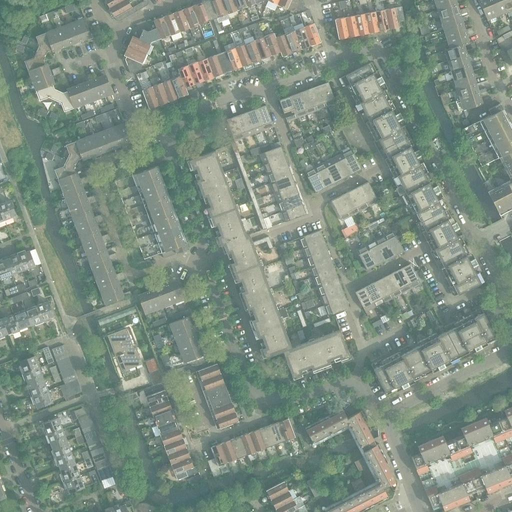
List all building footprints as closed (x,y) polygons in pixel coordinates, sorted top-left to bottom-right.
[(104,0),(109,8),(124,0),(104,0)] [(119,21),(148,5),(148,2),(147,0),(142,0),(143,1),(132,7),(128,0),(124,0),(109,8),(116,20),(119,21)] [(218,18),(211,0),(207,0),(202,2),(209,21),(213,19),(218,32),(221,31),(217,19),(218,18)] [(228,14),(222,0),(211,0),(218,18),(228,14)] [(238,11),(233,0),(222,0),(228,14),(238,11)] [(247,7),(244,0),(233,0),(238,11),(247,7)] [(304,5),(301,0),(279,0),(277,5),(293,12),(302,9),(304,5)] [(457,4),(455,0),(436,0),(435,0),(438,10),(457,4)] [(497,16),(490,0),(483,0),(479,2),(487,20),(497,16)] [(506,12),(501,0),(490,0),(497,16),(506,12)] [(511,9),(511,0),(501,0),(506,12),(511,9)] [(209,21),(202,2),(191,6),(198,25),(209,21)] [(441,20),(467,12),(466,8),(459,11),(457,4),(438,10),(441,20)] [(198,25),(191,6),(182,10),(189,29),(198,25)] [(402,7),(396,8),(395,7),(385,9),(389,29),(400,27),(399,22),(404,21),(402,7)] [(389,29),(385,9),(375,11),(379,31),(389,29)] [(189,29),(182,10),(173,13),(180,32),(189,29)] [(379,31),(375,11),(365,13),(369,33),(379,31)] [(463,24),(462,20),(461,17),(468,15),(467,12),(441,20),(444,29),(463,24)] [(180,32),(173,13),(163,17),(170,36),(180,32)] [(369,33),(365,13),(355,15),(359,35),(369,33)] [(359,35),(355,15),(345,17),(349,37),(359,35)] [(170,36),(163,17),(153,20),(156,28),(157,28),(161,39),(170,36)] [(349,37),(345,17),(334,19),(338,39),(349,37)] [(92,37),(88,29),(85,18),(74,22),(81,41),(92,37)] [(81,41),(74,22),(65,26),(72,44),(74,43),(81,41)] [(321,42),(314,23),(304,27),(311,46),(321,42)] [(447,39),(473,31),(472,28),(465,30),(463,24),(444,29),(447,39)] [(72,44),(65,26),(55,29),(62,48),(72,44)] [(311,46),(304,27),(294,30),(301,49),(311,46)] [(157,28),(156,28),(147,32),(143,30),(139,39),(139,40),(151,45),(152,43),(161,39),(157,28)] [(62,48),(55,29),(45,33),(52,50),(52,51),(55,51),(55,53),(57,52),(57,50),(62,48)] [(301,49),(294,30),(285,34),(292,53),(301,49)] [(469,44),(468,39),(467,37),(475,34),(473,31),(447,39),(450,48),(450,49),(463,45),(464,45),(469,44)] [(52,50),(45,33),(36,37),(39,45),(36,51),(45,56),(47,51),(52,50)] [(280,52),(275,37),(274,33),(264,37),(271,55),(280,52)] [(292,53),(285,34),(275,37),(280,52),(282,57),(292,53)] [(151,45),(139,40),(139,39),(132,36),(128,46),(146,54),(151,45)] [(271,55),(264,37),(255,40),(262,59),(271,55)] [(232,70),(225,51),(221,53),(216,40),(213,41),(217,54),(216,55),(223,74),(232,70)] [(262,59),(255,40),(245,44),(252,63),(262,59)] [(252,63),(245,44),(236,47),(243,66),(252,63)] [(448,60),(474,52),(473,49),(466,51),(464,45),(463,45),(450,49),(450,48),(445,50),(448,60)] [(142,64),(146,54),(128,46),(124,55),(126,57),(125,60),(130,74),(142,69),(141,66),(142,64)] [(243,66),(236,47),(225,51),(232,70),(243,66)] [(45,64),(44,60),(45,56),(36,51),(34,58),(25,61),(28,70),(45,64)] [(470,64),(468,60),(468,58),(475,56),(474,52),(448,60),(451,70),(470,64)] [(223,74),(216,55),(206,58),(213,77),(223,74)] [(213,77),(206,58),(197,62),(204,81),(213,77)] [(204,81),(197,62),(188,65),(194,84),(204,81)] [(378,78),(376,72),(371,62),(345,75),(363,112),(364,114),(391,101),(382,84),(384,83),(381,76),(378,78)] [(51,74),(49,68),(47,64),(45,64),(28,70),(32,81),(51,74)] [(454,80),(480,72),(479,69),(472,71),(470,64),(451,70),(454,80)] [(194,84),(188,65),(177,69),(180,76),(181,76),(185,88),(186,88),(194,84)] [(62,73),(59,67),(52,70),(54,76),(62,73)] [(476,84),(475,80),(474,78),(482,75),(480,72),(454,80),(457,90),(476,84)] [(54,84),(53,80),(51,74),(32,81),(36,91),(53,85),(54,84)] [(113,93),(107,76),(106,75),(96,79),(103,97),(113,93)] [(185,88),(181,76),(180,76),(171,79),(178,98),(188,94),(186,88),(185,88)] [(103,97),(96,79),(86,82),(93,101),(103,97)] [(178,98),(171,79),(161,83),(168,102),(178,98)] [(93,101),(86,82),(82,84),(77,86),(84,104),(93,101)] [(341,100),(337,91),(332,94),(328,82),(318,86),(326,107),(341,100)] [(168,102),(161,83),(152,86),(159,105),(168,102)] [(460,100),(487,91),(486,88),(478,90),(476,84),(457,90),(460,100)] [(55,100),(59,91),(54,89),(53,85),(36,91),(40,101),(49,97),(55,100)] [(84,104),(77,86),(66,90),(67,91),(74,108),(84,104)] [(159,105),(152,86),(142,90),(149,109),(159,105)] [(326,107),(318,86),(308,89),(316,110),(326,107)] [(316,110),(308,89),(299,93),(307,114),(316,110)] [(74,108),(67,91),(63,93),(59,91),(55,100),(61,103),(64,112),(74,108)] [(480,105),(482,104),(480,97),(488,95),(487,91),(460,100),(455,101),(459,111),(463,110),(466,118),(470,111),(469,108),(480,105)] [(307,114),(299,93),(289,97),(297,118),(307,114)] [(297,118),(289,97),(279,100),(287,122),(297,118)] [(397,114),(395,110),(394,109),(395,108),(391,101),(364,114),(363,112),(359,114),(364,124),(366,123),(375,140),(373,141),(378,152),(380,151),(397,142),(409,136),(404,125),(403,126),(400,120),(403,119),(400,112),(397,114)] [(511,150),(511,132),(501,112),(500,110),(503,109),(500,103),(488,110),(491,115),(483,119),(492,138),(502,155),(511,150)] [(274,126),(266,105),(256,109),(264,130),(274,126)] [(45,118),(49,111),(44,108),(40,115),(45,118)] [(264,130),(256,109),(246,112),(254,134),(264,130)] [(254,134),(246,112),(236,116),(244,137),(254,134)] [(244,137),(236,116),(231,118),(227,120),(234,141),(244,137)] [(502,156),(502,155),(492,138),(483,119),(472,124),(462,129),(482,166),(502,156)] [(131,142),(124,124),(124,123),(114,127),(121,146),(131,142)] [(121,146),(114,127),(104,131),(111,149),(121,146)] [(111,149),(104,131),(95,134),(102,153),(111,149)] [(102,153),(95,134),(85,138),(92,156),(102,153)] [(422,162),(419,157),(422,156),(419,149),(416,150),(415,147),(414,145),(409,136),(397,142),(380,151),(386,164),(393,177),(392,178),(396,185),(397,188),(402,185),(402,186),(428,173),(423,162),(422,162)] [(301,137),(293,140),(296,147),(303,145),(304,144),(301,137)] [(92,156),(85,138),(75,142),(82,158),(82,160),(92,156)] [(82,158),(75,142),(66,145),(69,154),(66,160),(75,164),(77,160),(82,158)] [(270,150),(269,144),(260,147),(262,153),(270,150)] [(285,156),(283,152),(281,146),(260,154),(263,164),(285,156)] [(362,169),(356,158),(351,149),(342,154),(352,174),(362,169)] [(226,179),(221,165),(215,150),(189,160),(192,169),(196,168),(198,174),(200,178),(196,180),(200,189),(226,179)] [(511,150),(502,155),(502,156),(511,175),(511,181),(511,182),(489,194),(500,216),(511,209),(511,150)] [(352,174),(342,154),(333,158),(343,179),(352,174)] [(288,166),(287,162),(285,156),(263,164),(267,174),(288,166)] [(343,179),(333,158),(324,163),(334,183),(343,179)] [(75,173),(73,169),(75,164),(66,160),(64,166),(55,170),(58,179),(75,173)] [(189,249),(172,204),(156,160),(130,170),(132,175),(115,182),(144,259),(162,253),(164,258),(189,249)] [(334,183),(324,163),(314,168),(325,188),(334,183)] [(292,175),(290,172),(288,166),(267,174),(270,183),(292,175)] [(325,188),(314,168),(305,173),(315,193),(325,188)] [(62,189),(88,179),(87,176),(80,178),(78,177),(77,172),(75,173),(58,179),(62,189)] [(438,200),(435,195),(441,192),(437,185),(432,188),(429,183),(432,181),(428,173),(402,186),(406,193),(403,195),(412,214),(416,212),(420,221),(421,223),(447,209),(441,198),(438,200)] [(295,185),(294,181),(292,175),(270,183),(274,193),(295,185)] [(84,192),(83,188),(82,186),(89,183),(88,179),(62,189),(66,199),(84,192)] [(236,207),(231,193),(226,179),(200,189),(203,197),(206,196),(208,202),(210,206),(207,208),(210,217),(236,207)] [(379,202),(372,188),(368,181),(358,186),(369,207),(379,202)] [(299,194),(297,191),(295,185),(274,193),(277,202),(299,194)] [(369,207),(358,186),(349,191),(360,211),(369,207)] [(360,211),(349,191),(340,196),(351,216),(360,211)] [(69,208),(95,198),(94,195),(86,198),(84,192),(66,199),(69,208)] [(302,204),(301,201),(299,194),(277,202),(281,212),(302,204)] [(351,216),(340,196),(331,201),(341,221),(351,216)] [(91,211),(90,207),(89,205),(96,202),(95,198),(69,208),(73,218),(91,211)] [(16,215),(11,200),(0,204),(0,208),(5,222),(13,219),(12,217),(16,215)] [(306,214),(305,210),(302,204),(281,212),(285,222),(306,214)] [(247,236),(242,222),(236,207),(210,217),(213,226),(217,225),(221,235),(217,236),(221,246),(224,245),(247,236)] [(465,244),(457,230),(459,229),(456,222),(453,223),(451,218),(447,209),(421,223),(420,221),(415,224),(421,234),(422,233),(431,250),(429,251),(434,260),(465,244)] [(76,227),(102,218),(101,214),(94,217),(91,211),(73,218),(76,227)] [(99,230),(97,226),(96,224),(104,221),(102,218),(76,227),(80,237),(99,230)] [(358,229),(355,223),(345,228),(348,234),(358,229)] [(84,247),(110,237),(108,234),(101,236),(99,230),(80,237),(84,247)] [(324,240),(323,237),(320,230),(299,238),(303,248),(324,240)] [(404,251),(393,231),(384,235),(394,256),(404,251)] [(260,263),(255,248),(254,246),(253,242),(250,235),(247,236),(224,245),(226,252),(227,253),(230,252),(234,262),(230,263),(234,272),(260,263)] [(394,256),(384,235),(375,240),(385,261),(394,256)] [(106,249),(104,245),(103,243),(111,240),(110,237),(84,247),(87,256),(106,249)] [(328,250),(326,246),(324,240),(303,248),(306,257),(328,250)] [(385,261),(375,240),(367,244),(366,242),(365,243),(376,265),(385,261)] [(376,265),(365,243),(363,244),(364,246),(356,250),(367,270),(376,265)] [(478,271),(476,266),(472,260),(473,259),(465,244),(434,260),(439,270),(441,269),(449,286),(448,287),(453,297),(484,281),(479,271),(478,271)] [(94,264),(117,256),(116,253),(108,256),(106,249),(87,256),(91,266),(94,264)] [(35,266),(30,251),(25,252),(25,250),(17,253),(23,270),(35,266)] [(331,259),(330,256),(328,250),(306,257),(310,267),(331,259)] [(23,270),(17,253),(9,256),(10,258),(6,260),(8,264),(12,274),(23,270)] [(294,262),(291,255),(284,257),(287,265),(294,262)] [(113,268),(112,264),(111,262),(118,259),(117,256),(94,264),(91,266),(94,275),(113,268)] [(12,274),(8,264),(6,260),(2,261),(2,259),(0,259),(0,278),(0,279),(12,274)] [(335,269),(333,265),(331,259),(310,267),(313,277),(335,269)] [(271,292),(266,277),(260,263),(234,272),(237,282),(241,280),(244,291),(241,292),(245,301),(271,292)] [(421,284),(414,272),(410,263),(401,268),(411,289),(421,284)] [(98,285),(124,275),(123,272),(115,275),(113,268),(94,275),(98,285)] [(411,289),(401,268),(392,273),(402,293),(411,289)] [(338,279),(337,275),(335,269),(313,277),(317,287),(338,279)] [(402,293),(392,273),(383,278),(393,298),(402,293)] [(120,288),(119,284),(118,281),(125,279),(124,275),(98,285),(102,294),(120,288)] [(393,298),(383,278),(373,282),(384,303),(393,298)] [(37,285),(35,279),(28,282),(30,287),(37,285)] [(342,288),(340,284),(338,279),(317,287),(320,296),(342,288)] [(184,299),(178,282),(177,281),(167,284),(174,303),(184,299)] [(384,303),(373,282),(364,287),(375,307),(384,303)] [(26,289),(24,283),(16,286),(18,292),(26,289)] [(174,303),(167,284),(157,288),(164,307),(174,303)] [(18,292),(16,286),(9,289),(11,295),(18,292)] [(375,307),(364,287),(355,292),(365,312),(375,307)] [(105,305),(131,295),(130,291),(122,294),(120,288),(102,294),(105,305)] [(164,307),(157,288),(148,292),(155,310),(164,307)] [(345,297),(344,294),(342,288),(320,296),(324,305),(345,297)] [(155,310),(148,292),(142,294),(138,295),(138,297),(145,314),(155,310)] [(281,319),(278,311),(271,292),(245,301),(248,310),(251,308),(255,319),(251,320),(255,329),(281,319)] [(349,308),(347,303),(345,297),(324,305),(328,316),(349,308)] [(54,316),(48,301),(37,306),(43,323),(51,320),(50,318),(54,316)] [(43,323),(37,306),(25,310),(31,325),(35,323),(35,326),(43,323)] [(497,338),(481,308),(472,312),(472,314),(454,323),(454,322),(443,327),(446,332),(459,357),(469,352),(468,349),(473,346),(476,352),(482,348),(480,343),(485,340),(486,344),(497,338)] [(31,325),(25,310),(13,314),(20,331),(28,329),(27,326),(31,325)] [(435,320),(430,311),(426,313),(431,322),(435,320)] [(409,317),(407,312),(401,315),(403,320),(409,317)] [(20,331),(13,314),(2,319),(8,334),(11,332),(12,334),(20,331)] [(192,327),(190,321),(188,316),(170,323),(173,333),(192,327)] [(292,348),(286,333),(281,319),(255,329),(258,338),(262,337),(265,347),(262,348),(265,358),(283,351),(292,348)] [(374,327),(383,323),(381,320),(372,324),(373,328),(374,327)] [(196,336),(194,332),(192,327),(173,333),(177,343),(196,336)] [(134,350),(132,346),(133,346),(126,329),(108,336),(114,352),(118,351),(120,355),(120,356),(121,356),(126,370),(142,364),(136,349),(134,350)] [(350,356),(344,341),(340,330),(311,340),(321,367),(330,363),(329,360),(333,358),(339,356),(340,360),(350,356)] [(459,357),(446,332),(437,336),(436,333),(435,333),(417,343),(418,346),(410,350),(423,376),(433,372),(431,368),(437,366),(439,371),(446,367),(443,362),(448,359),(450,362),(459,357)] [(199,345),(197,340),(196,336),(177,343),(181,353),(199,345)] [(321,367),(311,340),(292,348),(283,351),(292,377),(302,374),(301,370),(311,367),(312,370),(321,367)] [(66,351),(64,345),(52,349),(54,355),(66,351)] [(203,356),(201,351),(199,345),(181,353),(184,363),(201,356),(203,356)] [(414,381),(423,376),(410,350),(408,345),(398,350),(399,352),(390,356),(381,361),(381,359),(371,364),(386,395),(396,390),(396,389),(401,387),(403,389),(409,386),(408,383),(413,381),(414,381)] [(52,358),(48,347),(43,349),(47,360),(52,358)] [(68,357),(66,351),(54,355),(56,361),(68,357)] [(39,367),(35,356),(20,361),(21,365),(19,366),(22,374),(39,367)] [(70,362),(68,357),(56,361),(58,367),(70,362)] [(73,368),(70,362),(58,367),(61,373),(73,368)] [(220,373),(217,363),(198,370),(202,381),(210,378),(209,377),(220,373)] [(58,374),(55,366),(50,368),(52,376),(58,374)] [(44,379),(39,367),(22,374),(25,382),(27,381),(28,385),(44,379)] [(75,374),(73,368),(61,373),(63,379),(75,374)] [(163,375),(161,369),(149,374),(151,379),(163,375)] [(224,383),(220,373),(209,377),(210,378),(202,381),(205,390),(224,383)] [(61,381),(58,374),(52,376),(55,383),(61,381)] [(77,380),(75,374),(63,379),(65,385),(77,380)] [(165,381),(163,375),(151,379),(153,385),(165,381)] [(48,391),(44,379),(28,385),(30,389),(28,389),(31,397),(48,391)] [(79,386),(77,380),(65,385),(66,389),(67,391),(79,386)] [(228,392),(224,383),(205,390),(209,399),(228,392)] [(74,395),(82,392),(79,386),(67,391),(66,389),(62,391),(62,392),(64,398),(74,395)] [(168,400),(164,388),(163,386),(145,393),(150,407),(168,400)] [(52,402),(48,391),(31,397),(34,405),(36,404),(37,408),(52,402)] [(231,402),(228,392),(209,399),(212,409),(231,402)] [(172,409),(168,400),(150,407),(153,416),(172,409)] [(235,412),(231,402),(212,409),(216,418),(224,415),(224,416),(235,412)] [(77,417),(89,412),(87,406),(70,413),(73,420),(78,419),(77,417)] [(511,406),(504,410),(507,417),(498,420),(505,438),(511,435),(511,429),(511,428),(511,427),(511,406)] [(301,423),(298,424),(309,445),(310,447),(323,440),(332,436),(342,431),(348,428),(349,429),(353,439),(359,450),(360,452),(362,456),(365,462),(370,472),(375,481),(369,485),(360,489),(351,494),(342,499),(333,503),(323,508),(325,511),(359,511),(360,511),(369,507),(378,502),(382,500),(388,497),(383,488),(395,482),(390,473),(386,464),(387,463),(388,463),(383,453),(380,446),(378,443),(376,445),(375,442),(369,431),(371,429),(368,423),(366,420),(361,410),(347,418),(346,416),(342,408),(332,413),(323,418),(314,423),(305,428),(302,422),(301,423)] [(175,419),(172,409),(153,416),(157,426),(175,419)] [(91,418),(89,412),(77,417),(78,419),(79,423),(91,418)] [(239,422),(235,412),(224,416),(224,415),(216,418),(220,429),(239,422)] [(62,429),(58,417),(43,423),(45,427),(42,428),(45,436),(62,429)] [(505,438),(498,420),(489,424),(486,417),(460,428),(463,435),(455,438),(462,456),(471,453),(468,446),(493,435),(496,442),(505,438)] [(94,424),(91,418),(79,423),(81,428),(94,424)] [(299,436),(297,430),(293,432),(291,426),(289,420),(288,418),(278,422),(285,441),(295,437),(295,438),(299,436)] [(179,428),(175,419),(157,426),(160,435),(179,428)] [(285,441),(278,422),(268,425),(275,444),(285,441)] [(96,430),(94,424),(81,428),(84,434),(96,430)] [(275,444),(268,425),(258,429),(265,448),(275,444)] [(503,458),(511,454),(511,453),(511,427),(511,428),(511,429),(511,435),(505,438),(496,442),(493,435),(468,446),(471,453),(462,456),(453,460),(450,453),(424,464),(427,471),(418,475),(425,490),(434,486),(437,493),(454,486),(462,482),(459,476),(468,472),(477,468),(480,475),(490,471),(505,464),(503,458)] [(81,435),(79,428),(73,430),(76,437),(81,435)] [(183,438),(179,428),(160,435),(164,445),(183,438)] [(67,441),(62,429),(45,436),(48,443),(50,442),(52,446),(67,441)] [(265,448),(258,429),(249,433),(256,451),(265,448)] [(98,436),(96,430),(84,434),(86,440),(98,436)] [(256,451),(249,433),(239,436),(246,455),(256,451)] [(84,443),(81,435),(76,437),(79,445),(84,443)] [(424,464),(450,453),(453,460),(462,456),(455,438),(445,442),(443,435),(417,446),(420,453),(410,457),(418,475),(427,471),(424,464)] [(100,441),(98,436),(86,440),(88,446),(100,441)] [(246,455),(239,436),(230,440),(237,458),(246,455)] [(186,447),(183,438),(164,445),(168,454),(186,447)] [(237,458),(230,440),(221,443),(227,462),(237,458)] [(71,452),(67,441),(52,446),(53,450),(51,451),(54,459),(71,452)] [(102,447),(100,441),(88,446),(90,452),(102,447)] [(227,462),(221,443),(210,447),(215,458),(216,462),(217,466),(227,462)] [(105,453),(102,447),(90,452),(92,458),(105,453)] [(190,457),(186,447),(168,454),(171,464),(190,457)] [(90,458),(87,451),(82,453),(85,460),(90,458)] [(75,464),(71,452),(54,459),(57,466),(59,466),(61,470),(75,464)] [(107,459),(105,453),(92,458),(95,463),(107,459)] [(511,481),(511,480),(510,475),(511,473),(511,455),(511,454),(503,458),(505,464),(490,471),(480,475),(477,468),(468,472),(475,489),(484,485),(487,492),(511,481)] [(177,480),(187,476),(185,470),(188,469),(192,468),(194,467),(190,457),(171,464),(175,474),(177,480)] [(363,457),(354,462),(359,471),(368,467),(363,457)] [(93,466),(90,458),(85,460),(87,468),(93,466)] [(109,465),(107,459),(95,463),(97,469),(109,465)] [(80,475),(75,464),(61,470),(62,473),(60,474),(63,482),(80,475)] [(111,471),(109,465),(97,469),(99,475),(111,471)] [(113,476),(111,471),(99,475),(101,481),(113,476)] [(469,499),(467,493),(475,489),(468,472),(459,476),(462,482),(454,486),(437,493),(434,486),(425,490),(432,507),(441,503),(444,510),(469,499)] [(99,482),(96,474),(90,476),(93,484),(99,482)] [(84,487),(80,475),(63,482),(65,489),(68,489),(69,493),(84,487)] [(365,487),(361,479),(351,484),(355,492),(365,487)] [(288,490),(284,481),(266,490),(271,500),(288,490)] [(346,495),(342,488),(333,493),(337,500),(346,495)] [(293,500),(297,498),(292,489),(288,490),(271,500),(275,509),(293,500)] [(320,492),(313,495),(316,500),(323,496),(320,492)] [(276,511),(291,511),(298,509),(293,500),(275,509),(276,511)]
